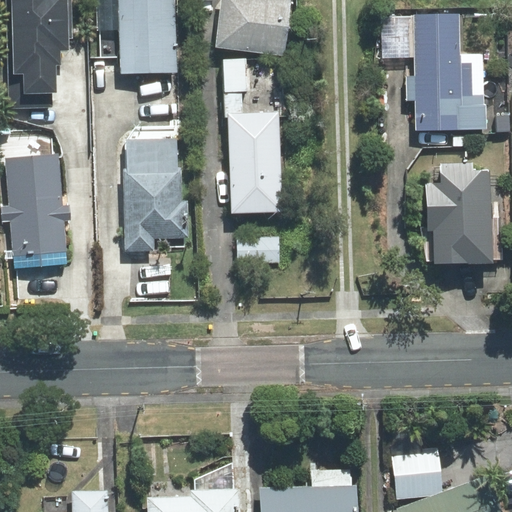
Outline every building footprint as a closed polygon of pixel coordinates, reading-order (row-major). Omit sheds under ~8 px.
[(18,0),(20,66),(31,67),(32,89),(65,88),(63,57),(75,56),(74,41),(77,41),(75,0),(18,0)] [(181,0),(124,0),(125,72),(182,73),(181,0)] [(296,0),(225,0),(221,46),(292,53),(296,0)] [(493,128),(494,99),(488,99),(488,53),(465,53),(465,14),(419,13),(418,72),(406,72),(406,99),(418,99),(418,128),(493,128)] [(273,126),(220,128),(224,219),(276,217),(273,126)] [(173,145),(121,147),(125,256),(147,255),(146,245),(182,244),(181,205),(175,206),(173,145)] [(52,164),(0,168),(8,260),(60,255),(52,164)] [(482,172),(432,173),(433,188),(425,189),(426,239),(433,239),(433,271),(485,270),(482,172)] [(275,241),(235,242),(236,266),(276,265),(275,241)] [(439,449),(398,453),(401,492),(442,489),(439,449)] [(502,511),(490,477),(405,507),(406,511),(502,511)] [(361,511),(360,485),(266,489),(266,511),(361,511)] [(199,498),(155,499),(155,511),(246,511),(246,489),(198,490),(199,498)] [(76,511),(111,511),(111,492),(76,493),(76,511)]
